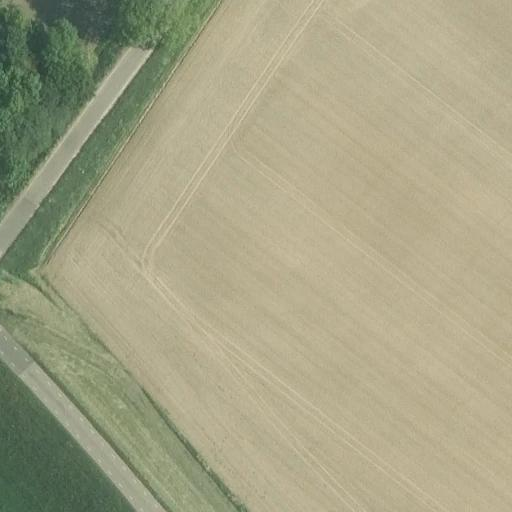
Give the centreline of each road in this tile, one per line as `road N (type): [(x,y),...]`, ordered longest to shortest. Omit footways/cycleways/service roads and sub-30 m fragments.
road 1 (tertiary): [(0,251),(178,0)]
road 2 (tertiary): [(152,511),(0,336)]
